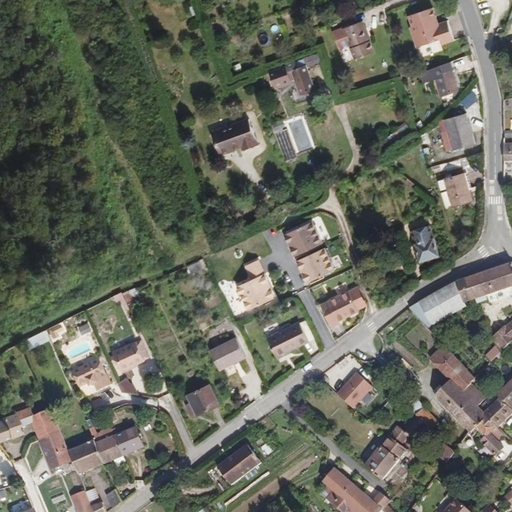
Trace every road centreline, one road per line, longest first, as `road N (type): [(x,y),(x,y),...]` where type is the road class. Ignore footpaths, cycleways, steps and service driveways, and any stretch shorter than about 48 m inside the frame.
road 1 (tertiary): [(506,247),(406,302),(279,396)]
road 2 (residential): [(465,0),(493,101),(494,225),(506,247)]
road 3 (tertiary): [(279,396),(125,511)]
